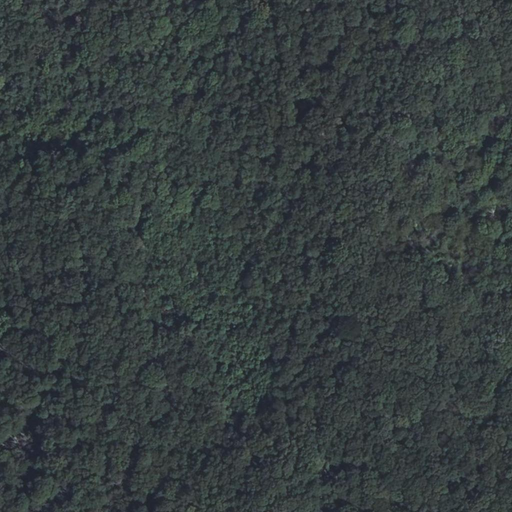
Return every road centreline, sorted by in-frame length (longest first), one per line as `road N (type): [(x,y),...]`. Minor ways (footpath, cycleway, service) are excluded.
road 1 (track): [(144,0),(132,163),(153,340)]
road 2 (track): [(197,511),(153,340)]
